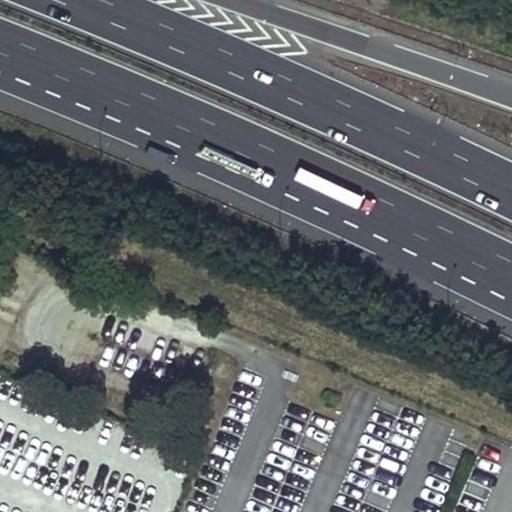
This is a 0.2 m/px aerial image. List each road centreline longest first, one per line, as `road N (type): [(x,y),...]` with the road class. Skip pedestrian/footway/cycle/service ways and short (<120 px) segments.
road 1 (motorway): [(0,49),(511,275)]
road 2 (motorway): [(511,193),(69,0)]
road 3 (motorway): [(511,94),(237,0)]
road 4 (unknown): [(329,511),(375,399)]
